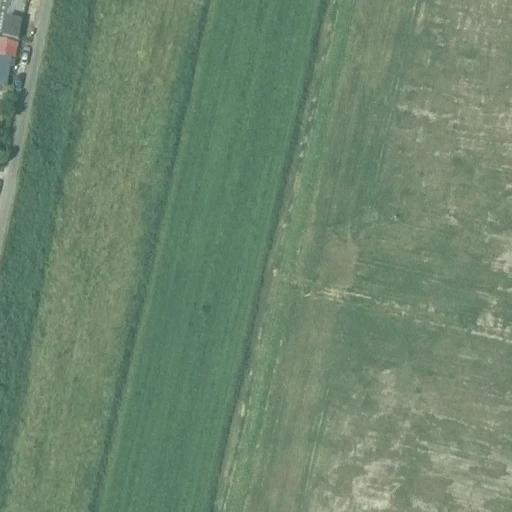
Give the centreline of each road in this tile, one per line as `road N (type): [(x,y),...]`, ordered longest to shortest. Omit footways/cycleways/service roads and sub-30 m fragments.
road 1 (residential): [(0,223),(46,0)]
road 2 (track): [(149,0),(111,166)]
